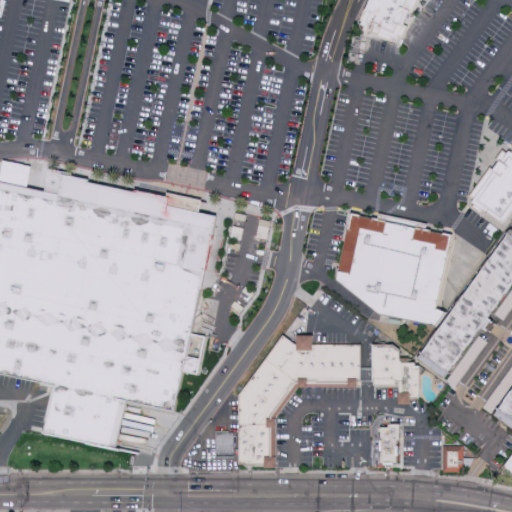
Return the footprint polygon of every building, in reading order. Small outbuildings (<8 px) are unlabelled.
[(422,0),(416,15),(411,15),(407,28),(410,28),(405,40),(396,39),(395,41),(369,35),(364,33),(365,29),(360,27),(369,6),(371,0),(422,0)] [(511,209),(502,224),(487,213),(486,214),(483,212),(482,215),(473,208),(475,206),(472,204),(474,201),(468,197),(490,168),(493,170),(499,163),(495,161),(502,150),(508,154),(509,152),(511,153),(511,151),(511,209)] [(0,182),(58,196),(63,176),(169,198),(167,207),(183,210),(217,216),(205,275),(174,414),(126,403),(116,450),(44,435),(55,387),(0,375),(0,182)] [(373,217),(430,229),(430,230),(442,233),(443,232),(451,233),(435,307),(438,308),(445,311),(435,325),(380,313),(337,279),(352,212),(361,214),(360,215),(373,218),(373,217)] [(510,228),(511,229),(511,279),(487,315),(491,318),(484,327),(479,324),(443,376),(417,357),(510,228)] [(298,388),(267,364),(276,352),(284,339),(297,349),(299,349),(299,339),(311,339),(315,339),(315,349),(363,347),(363,351),(363,386),(359,386),(359,389),(312,390),(306,390),(306,387),(298,388)] [(397,348),(400,349),(399,360),(401,362),(415,362),(415,365),(418,365),(419,379),(419,398),(409,398),(409,403),(398,404),(399,388),(375,388),(374,351),(374,344),(393,344),(397,348)] [(298,388),(279,413),(273,421),(273,431),(251,430),(242,430),(242,413),(242,398),(251,387),(267,364),(298,388)] [(511,388),(493,414),(511,427),(511,388)] [(252,472),(241,473),(242,430),(251,430),(273,431),(274,472),(252,472)] [(401,431),(403,469),(381,469),(381,455),(376,455),(376,432),(401,431)] [(231,434),(231,437),(235,437),(236,460),(219,460),(218,434),(231,434)] [(466,473),(442,473),(442,446),(466,446),(466,473)] [(511,473),(505,468),(503,467),(511,454),(511,473)]
